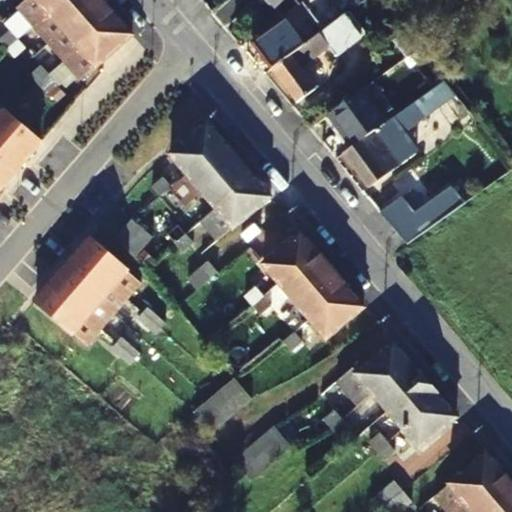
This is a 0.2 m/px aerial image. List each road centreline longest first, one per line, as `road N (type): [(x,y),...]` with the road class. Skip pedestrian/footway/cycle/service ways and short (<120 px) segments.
road 1 (residential): [(511,421),(193,43)]
road 2 (residential): [(193,43),(0,271)]
